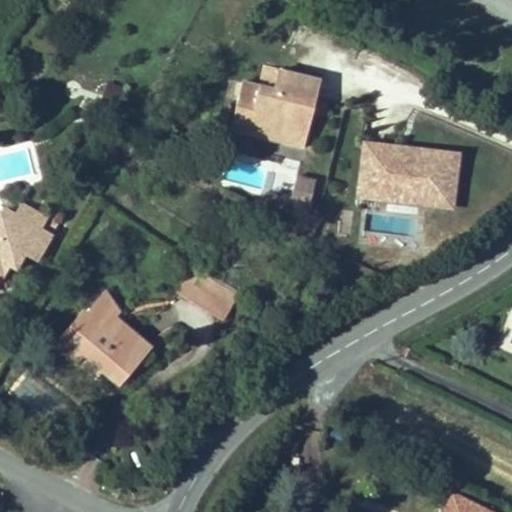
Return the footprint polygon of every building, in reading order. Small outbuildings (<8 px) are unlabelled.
[(238,101),(230,130),(256,136),(258,128),(276,133),(289,125),(296,138),(305,140),(312,113),(303,111),(306,99),(315,101),(319,81),(263,67),(258,87),(242,83),(238,101)] [(238,101),(242,83),(230,80),(225,98),(238,101)] [(303,111),(312,113),(315,101),(306,99),(303,111)] [(305,140),(296,138),(289,125),(276,133),(258,128),(256,136),(304,147),(305,140)] [(456,209),(460,148),(359,142),(355,203),(456,209)] [(309,206),(317,179),(297,173),(289,200),(309,206)] [(0,267),(4,262),(9,265),(15,268),(24,253),(36,260),(58,224),(22,203),(15,215),(4,208),(0,213),(0,267)] [(4,262),(0,267),(0,273),(3,275),(9,265),(4,262)] [(180,290),(224,317),(236,296),(192,270),(180,290)] [(103,371),(119,384),(141,357),(149,347),(121,323),(115,331),(107,325),(113,317),(118,312),(106,293),(87,315),(83,312),(55,346),(75,363),(83,354),(103,371)] [(121,323),(113,317),(107,325),(115,331),(121,323)] [(75,363),(96,380),(103,371),(83,354),(75,363)] [(10,393),(36,413),(52,394),(25,374),(10,393)] [(449,511),(416,493),(404,511),(449,511)]
